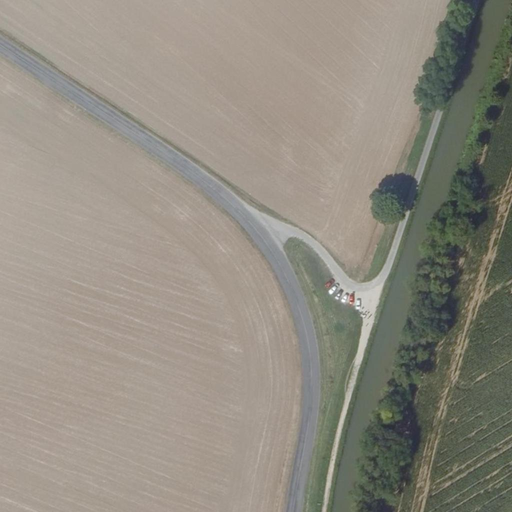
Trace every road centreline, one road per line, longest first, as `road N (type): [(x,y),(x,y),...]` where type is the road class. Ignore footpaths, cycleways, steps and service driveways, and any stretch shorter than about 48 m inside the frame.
road 1 (tertiary): [(0,46),(186,167),(263,232),(305,321),(315,364),(298,511)]
road 2 (track): [(477,0),(383,277)]
road 3 (track): [(263,232),(303,235),(350,285),(383,277)]
